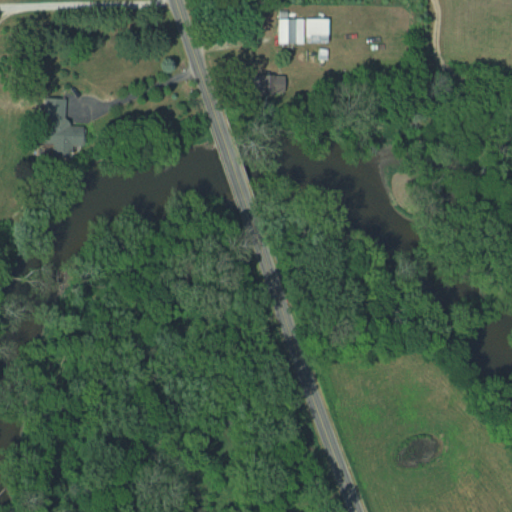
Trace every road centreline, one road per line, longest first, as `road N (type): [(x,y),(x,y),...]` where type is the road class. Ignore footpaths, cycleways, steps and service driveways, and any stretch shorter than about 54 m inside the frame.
road 1 (tertiary): [(356,511),(248,218)]
road 2 (tertiary): [(216,125),(177,0)]
